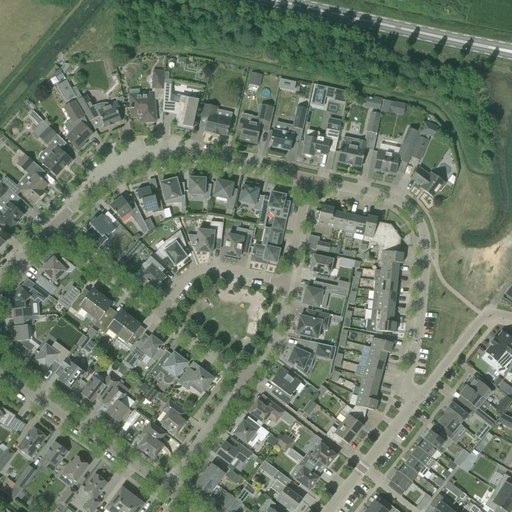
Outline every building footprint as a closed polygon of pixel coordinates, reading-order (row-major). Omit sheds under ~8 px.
[(60,71),(63,75),(71,65),(64,64),(60,70),(60,71)] [(60,71),(55,74),(59,81),(64,78),(63,75),(60,71)] [(152,89),(163,90),(164,80),(164,73),(164,72),(153,71),(152,89)] [(248,84),(259,86),(261,76),(251,73),(248,84)] [(279,78),(276,87),(292,91),(294,81),(279,78)] [(66,81),(57,86),(66,102),(76,97),(71,89),(66,81)] [(327,87),(324,98),(334,100),(336,89),(332,89),(328,88),(327,87)] [(345,103),(348,92),(336,89),(334,100),(345,103)] [(155,112),(153,93),(129,95),(130,106),(131,116),(133,118),(141,117),(142,119),(142,123),(147,123),(156,122),(155,112)] [(78,100),(78,101),(85,113),(90,122),(96,118),(98,118),(99,121),(101,120),(104,128),(121,121),(118,113),(121,112),(117,103),(117,102),(105,107),(105,109),(96,112),(90,102),(86,96),(82,98),(78,100)] [(192,128),(198,101),(180,96),(179,104),(169,101),(168,110),(176,116),(174,124),(192,128)] [(381,110),(383,102),(374,100),(372,108),(381,110)] [(84,125),(86,123),(83,117),(84,117),(75,101),(63,108),(72,123),(70,124),(73,130),(65,138),(78,151),(86,144),(84,143),(93,134),(84,125)] [(382,114),(392,116),(395,104),(385,102),(382,114)] [(231,123),(230,121),(231,118),(216,114),(217,108),(204,105),(201,118),(207,120),(205,131),(227,136),(229,127),(231,126),(231,123)] [(240,120),(238,130),(242,131),(240,139),(249,141),(249,143),(256,144),(259,131),(261,130),(263,121),(270,122),(273,113),(274,108),(260,105),(258,117),(256,124),(240,120)] [(292,128),(303,130),(307,109),(297,107),(292,128)] [(371,113),(367,132),(376,134),(380,114),(371,113)] [(327,155),(330,138),(337,139),(341,122),(329,119),(324,139),(317,138),(316,139),(305,137),(303,145),(304,146),(302,154),(305,155),(305,157),(310,158),(311,156),(313,157),(314,154),(314,153),(327,155)] [(424,122),(420,133),(433,139),(437,128),(424,122)] [(46,124),(36,134),(42,140),(48,147),(53,151),(42,163),(42,164),(49,170),(56,177),(63,169),(62,168),(65,165),(67,167),(72,161),(52,143),(53,141),(58,136),(51,129),(46,124)] [(378,151),(374,170),(395,175),(398,160),(407,164),(410,156),(413,148),(414,147),(419,133),(408,129),(403,143),(398,155),(378,151)] [(290,149),(294,134),(273,130),(271,141),(273,141),(272,148),(287,151),(290,152),(290,149)] [(413,148),(410,156),(410,157),(419,161),(425,148),(428,141),(422,138),(418,137),(414,148),(413,148)] [(359,140),(357,148),(341,144),(337,162),(345,164),(345,165),(353,166),(361,167),(365,149),(366,142),(359,140)] [(47,185),(33,173),(38,167),(25,156),(25,155),(17,165),(18,166),(32,178),(21,191),(23,193),(22,194),(26,198),(28,197),(35,204),(42,196),(45,193),(42,191),(47,185)] [(445,182),(432,173),(429,175),(419,168),(411,179),(421,186),(420,188),(433,198),(439,190),(440,191),(445,185),(443,184),(445,182)] [(6,178),(2,183),(4,185),(12,192),(17,196),(21,191),(16,187),(6,178)] [(188,195),(204,195),(203,200),(209,200),(209,195),(211,185),(205,185),(205,179),(189,178),(188,188),(188,195)] [(184,195),(184,185),(178,184),(176,179),(170,181),(168,180),(164,181),(162,183),(160,183),(162,193),(165,201),(172,199),(172,204),(181,204),(181,209),(185,209),(184,195)] [(215,190),(213,197),(228,201),(228,203),(234,205),(235,201),(237,191),(232,190),(233,184),(217,181),(215,190)] [(15,208),(16,206),(7,198),(12,192),(4,185),(2,183),(1,183),(0,184),(0,198),(7,205),(0,213),(0,212),(0,223),(2,226),(3,224),(10,230),(14,226),(15,226),(17,225),(18,223),(18,221),(21,218),(18,216),(21,213),(15,208)] [(253,210),(260,212),(264,197),(257,195),(258,190),(242,186),(242,190),(241,190),(240,192),(241,192),(239,203),(254,206),(253,210)] [(163,212),(157,190),(151,192),(150,190),(150,188),(147,189),(146,188),(146,189),(136,191),(137,193),(134,194),(137,200),(138,199),(140,207),(143,207),(145,211),(151,210),(152,214),(163,212)] [(287,216),(290,202),(284,201),(285,196),(284,195),(284,194),(278,192),(277,194),(271,193),(270,198),(264,196),(264,197),(260,212),(257,226),(262,227),(263,223),(264,224),(267,212),(269,213),(270,210),(280,212),(279,215),(287,217),(287,216)] [(146,227),(135,205),(129,207),(123,199),(122,197),(116,202),(115,201),(111,205),(110,206),(115,214),(116,213),(121,220),(129,214),(141,230),(146,227)] [(312,225),(334,230),(338,213),(333,212),(334,209),(322,206),(320,212),(315,210),(312,225)] [(334,230),(344,232),(347,215),(338,213),(334,230)] [(85,233),(99,248),(108,240),(106,238),(115,230),(101,215),(96,220),(95,219),(89,224),(92,227),(85,233)] [(344,232),(353,234),(357,217),(347,215),(344,232)] [(376,243),(390,225),(376,222),(377,218),(367,216),(367,219),(363,236),(362,240),(376,243)] [(271,229),(270,229),(283,232),(286,220),(274,217),(272,229),(271,229)] [(353,234),(363,236),(367,219),(357,217),(353,234)] [(221,240),(222,230),(223,223),(210,222),(209,231),(198,230),(197,233),(197,236),(187,235),(192,245),(196,246),(195,252),(205,253),(211,254),(213,239),(221,240)] [(401,239),(396,233),(394,234),(393,233),(395,231),(390,225),(376,243),(378,247),(400,240),(401,239)] [(228,234),(223,255),(238,258),(241,246),(249,248),(252,238),(253,232),(248,231),(237,228),(235,236),(228,234)] [(283,232),(270,229),(266,247),(266,248),(254,245),(250,261),(263,264),(263,261),(276,264),(279,250),(283,232)] [(156,249),(158,251),(165,258),(167,257),(175,267),(187,258),(179,248),(185,244),(180,230),(163,242),(164,243),(156,249)] [(124,255),(129,260),(143,245),(138,240),(129,250),(128,250),(124,255)] [(399,253),(400,240),(378,247),(377,261),(382,262),(382,261),(399,263),(399,264),(402,264),(403,254),(399,253)] [(329,253),(330,248),(330,245),(317,242),(316,250),(329,253)] [(362,256),(361,259),(369,260),(368,252),(362,256)] [(161,274),(167,267),(153,255),(146,263),(143,265),(141,268),(145,272),(138,280),(146,286),(148,284),(154,290),(158,285),(160,285),(161,282),(163,281),(165,278),(163,276),(161,274)] [(311,263),(310,271),(314,272),(312,277),(327,281),(328,275),(329,276),(331,268),(333,268),(335,258),(321,255),(321,258),(313,256),(313,258),(311,257),(309,263),(311,263)] [(68,275),(75,268),(62,258),(58,263),(53,258),(52,259),(48,260),(47,264),(46,265),(42,269),(43,271),(45,273),(42,277),(40,276),(35,282),(53,295),(57,289),(52,285),(54,283),(66,272),(68,275)] [(341,258),(339,265),(353,268),(354,267),(355,261),(341,258)] [(382,261),(382,262),(380,272),(398,273),(399,264),(399,263),(382,261)] [(376,271),(375,281),(379,282),(397,283),(398,273),(380,272),(376,271)] [(337,287),(339,287),(349,290),(350,284),(338,281),(337,287)] [(375,281),(374,291),(396,293),(397,283),(379,282),(375,281)] [(306,288),(302,304),(325,309),(328,293),(338,295),(339,287),(337,287),(313,282),(312,289),(306,288)] [(34,302),(38,299),(43,303),(49,296),(35,285),(29,292),(28,294),(20,286),(12,295),(13,296),(11,298),(11,300),(10,300),(11,310),(15,310),(15,318),(31,317),(30,316),(33,316),(31,302),(34,302)] [(80,307),(89,314),(101,298),(92,291),(87,297),(82,293),(71,308),(77,312),(80,307)] [(374,291),(373,301),(395,303),(396,293),(374,291)] [(62,297),(58,302),(67,310),(72,304),(62,297)] [(94,325),(100,329),(111,315),(106,311),(111,305),(101,298),(89,314),(98,321),(94,325)] [(373,301),(372,311),(394,313),(395,303),(373,301)] [(317,340),(320,326),(326,328),(329,315),(307,310),(305,318),(302,317),(299,317),(298,322),(295,335),(317,340)] [(372,311),(371,320),(371,321),(393,323),(394,313),(372,311)] [(108,329),(117,335),(117,336),(130,319),(120,312),(116,318),(111,315),(100,329),(105,333),(108,329)] [(31,317),(15,318),(14,318),(14,327),(13,327),(13,330),(12,330),(13,342),(16,342),(16,348),(27,356),(33,347),(28,343),(28,341),(29,341),(27,326),(33,326),(33,316),(30,316),(31,317)] [(117,336),(117,335),(114,340),(128,351),(139,336),(134,332),(139,327),(130,319),(117,336)] [(395,330),(396,323),(393,323),(371,321),(371,320),(367,320),(365,332),(376,334),(376,331),(392,333),(395,333),(395,330)] [(491,345),(485,353),(496,361),(491,368),(501,376),(507,369),(505,368),(511,359),(511,346),(510,345),(511,342),(511,340),(510,339),(511,338),(505,333),(504,334),(501,332),(495,340),(494,339),(490,344),(491,345)] [(86,348),(91,341),(83,335),(76,345),(82,350),(85,347),(86,348)] [(129,354),(140,362),(146,355),(152,360),(163,345),(151,336),(144,346),(138,342),(129,354)] [(391,343),(373,338),(370,348),(387,353),(390,354),(392,347),(393,344),(391,343)] [(54,361),(60,366),(66,358),(70,353),(55,342),(51,348),(46,345),(33,361),(46,371),(54,361)] [(311,366),(312,363),(315,357),(333,361),(336,348),(309,342),(308,349),(307,352),(302,350),(302,352),(294,348),(287,363),(295,366),(294,368),(306,377),(308,373),(311,366)] [(370,348),(368,358),(385,362),(387,353),(370,348)] [(149,374),(155,379),(160,373),(163,376),(163,377),(162,380),(164,383),(166,384),(169,384),(172,383),(181,371),(187,363),(174,353),(165,365),(159,360),(153,368),(149,374)] [(60,366),(60,367),(62,365),(66,369),(58,380),(70,389),(76,382),(78,383),(85,374),(71,363),(72,362),(66,358),(60,366)] [(368,358),(365,368),(382,372),(385,362),(368,358)] [(354,375),(363,377),(379,382),(382,372),(365,368),(357,365),(354,375)] [(118,372),(124,377),(129,370),(123,366),(118,372)] [(178,383),(188,390),(192,384),(203,392),(213,379),(208,376),(204,373),(204,372),(199,368),(195,373),(189,368),(178,383)] [(270,393),(287,406),(294,398),(292,396),(301,383),(282,369),(271,383),(276,387),(270,393)] [(110,395),(119,383),(109,375),(102,384),(92,377),(90,380),(85,388),(86,389),(81,395),(92,403),(95,398),(103,404),(110,395)] [(363,377),(360,387),(377,391),(379,382),(363,377)] [(484,401),(493,390),(484,382),(482,384),(474,377),(466,386),(484,401)] [(497,378),(492,385),(496,388),(501,381),(497,378)] [(129,409),(119,402),(129,390),(119,383),(110,395),(103,404),(109,409),(106,412),(110,415),(109,416),(118,423),(129,409)] [(316,393),(322,397),(327,390),(322,386),(316,393)] [(484,401),(466,386),(459,396),(477,410),(484,401)] [(360,387),(357,397),(374,401),(377,391),(360,387)] [(152,388),(144,398),(151,403),(158,394),(152,388)] [(502,414),(511,401),(511,400),(507,396),(496,410),(502,414)] [(376,408),(377,401),(374,401),(357,397),(355,406),(352,410),(361,417),(364,420),(367,409),(373,411),(375,411),(376,408)] [(284,412),(276,405),(268,399),(263,405),(258,402),(257,401),(255,405),(249,413),(255,418),(263,424),(268,418),(270,419),(271,417),(277,421),(284,412)] [(308,416),(316,405),(310,400),(302,411),(308,416)] [(185,423),(184,421),(181,419),(185,413),(177,407),(169,401),(162,410),(167,414),(164,418),(166,419),(161,427),(168,432),(170,431),(176,435),(182,427),(185,423)] [(468,421),(472,416),(464,410),(462,412),(452,404),(445,413),(462,427),(460,425),(465,419),(468,421)] [(346,419),(341,425),(355,436),(363,426),(357,422),(361,417),(352,410),(346,405),(339,414),(346,419)] [(0,424),(8,429),(8,428),(18,434),(25,425),(14,418),(16,416),(0,406),(0,424)] [(127,430),(139,414),(134,411),(122,426),(127,430)] [(495,423),(481,411),(477,417),(491,428),(495,423)] [(451,441),(462,427),(445,413),(445,414),(438,423),(444,428),(441,432),(451,441)] [(502,414),(498,422),(511,429),(511,427),(511,419),(502,414)] [(258,440),(261,443),(269,433),(256,423),(252,428),(243,421),(237,429),(237,428),(233,433),(234,433),(233,434),(247,445),(247,444),(252,448),(258,440)] [(165,435),(150,423),(143,432),(147,435),(142,442),(144,443),(139,449),(153,460),(160,452),(164,447),(162,446),(159,443),(165,435)] [(355,436),(341,425),(337,430),(332,426),(325,435),(339,446),(342,441),(348,445),(355,436)] [(31,458),(47,438),(34,428),(26,438),(24,437),(17,448),(31,458)] [(440,447),(444,442),(431,431),(423,440),(424,441),(436,450),(442,455),(445,451),(440,447)] [(284,435),(280,441),(289,448),(293,442),(284,435)] [(272,437),(267,443),(273,448),(278,441),(272,437)] [(289,448),(280,441),(276,446),(285,453),(289,448)] [(430,458),(436,450),(424,441),(419,448),(430,458)] [(48,463),(56,469),(68,453),(66,451),(66,450),(62,447),(60,447),(54,442),(42,458),(39,463),(45,468),(48,463)] [(235,450),(233,448),(232,449),(225,443),(216,455),(229,465),(235,457),(244,464),(252,454),(239,444),(235,450)] [(318,470),(322,465),(323,464),(327,467),(335,456),(328,450),(320,444),(315,451),(313,449),(311,450),(304,459),(318,470)] [(469,446),(465,451),(469,455),(473,450),(469,446)] [(418,447),(410,457),(411,457),(423,467),(428,470),(435,461),(430,458),(419,448),(418,447)] [(457,458),(463,463),(465,460),(469,455),(465,451),(463,450),(459,455),(457,458)] [(463,463),(459,468),(467,473),(479,454),(473,450),(469,455),(465,460),(463,463)] [(70,462),(62,472),(76,482),(89,466),(77,456),(72,463),(70,462)] [(0,472),(8,461),(2,457),(0,459),(0,472)] [(417,475),(423,467),(411,457),(404,465),(405,465),(417,475)] [(257,459),(255,462),(260,467),(263,463),(257,459)] [(318,470),(304,459),(297,468),(297,471),(299,472),(294,479),(301,484),(309,490),(318,479),(314,476),(318,470)] [(259,469),(273,479),(278,472),(264,462),(263,463),(260,467),(259,469)] [(451,462),(447,467),(452,471),(456,467),(451,462)] [(207,467),(202,474),(216,485),(224,475),(212,465),(209,469),(207,467)] [(411,482),(417,475),(405,465),(399,473),(411,482)] [(15,484),(21,489),(35,472),(28,467),(15,484)] [(241,479),(230,471),(226,477),(236,485),(241,479)] [(445,471),(441,475),(446,479),(450,475),(445,471)] [(412,483),(411,482),(399,473),(398,472),(390,481),(404,493),(412,483)] [(92,497),(83,509),(86,511),(93,511),(100,503),(96,499),(107,483),(95,474),(83,490),(92,497)] [(216,485),(202,474),(196,481),(198,483),(196,486),(204,492),(200,498),(204,501),(216,485)] [(511,479),(504,475),(494,491),(511,501),(511,486),(510,486),(511,482),(511,479)] [(439,487),(443,482),(438,479),(435,483),(439,487)] [(276,501),(283,506),(291,511),(293,509),(294,510),(302,500),(294,494),(276,480),(270,488),(280,496),(276,501)] [(5,485),(1,490),(7,495),(15,485),(10,481),(6,486),(5,485)] [(448,482),(444,487),(451,493),(455,488),(448,482)] [(243,489),(253,496),(257,491),(247,484),(243,489)] [(70,488),(58,503),(65,508),(76,493),(70,488)] [(110,511),(120,511),(132,497),(131,495),(131,494),(127,491),(126,492),(122,489),(106,509),(110,511)] [(511,501),(494,491),(484,506),(493,511),(497,507),(504,511),(509,511),(511,508),(511,501)] [(217,510),(218,511),(226,511),(236,500),(229,494),(217,510)] [(421,501),(426,505),(431,498),(426,495),(421,501)] [(137,511),(143,505),(138,501),(139,500),(135,497),(134,498),(132,497),(120,511),(137,511)] [(444,499),(433,511),(447,511),(450,510),(453,506),(444,499)] [(274,511),(272,510),(275,505),(268,500),(261,509),(262,511),(274,511)] [(388,511),(375,501),(368,510),(370,511),(388,511)]
